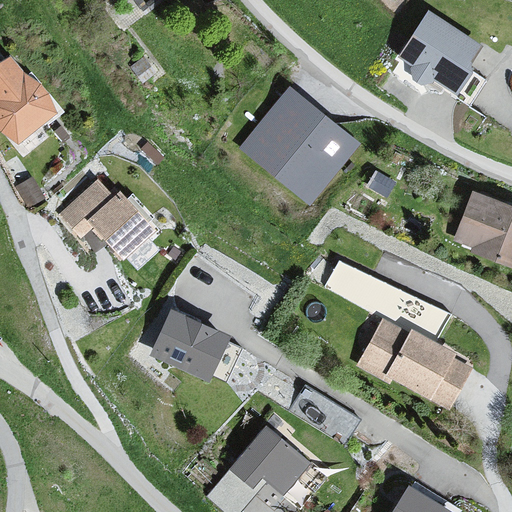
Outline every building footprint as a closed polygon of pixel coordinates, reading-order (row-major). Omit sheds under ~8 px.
[(477,50),(430,19),(405,56),(456,90),(469,71),(465,69),(477,50)] [(13,56),(0,65),(0,98),(0,99),(0,115),(5,129),(32,150),(60,115),(45,86),(26,73),(13,56)] [(292,92),(244,148),(310,204),(358,148),(292,92)] [(150,232),(97,181),(60,219),(86,244),(95,235),(122,261),(150,232)] [(511,208),(475,195),(459,238),(478,245),(475,253),(511,266),(511,208)] [(442,322),(450,307),(339,252),(324,281),(367,303),(374,288),(442,322)] [(230,343),(173,318),(154,361),(211,386),(230,343)] [(468,366),(373,322),(352,367),(446,412),(468,366)] [(360,423),(307,388),(292,410),(345,445),(360,423)] [(297,464),(252,429),(219,472),(242,489),(251,478),(274,495),(297,464)] [(435,511),(391,489),(379,511),(435,511)]
